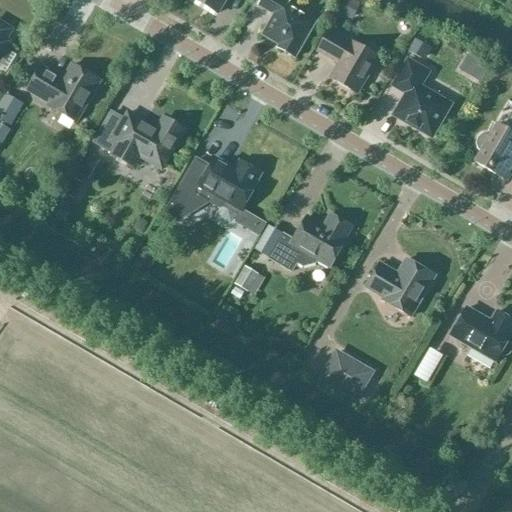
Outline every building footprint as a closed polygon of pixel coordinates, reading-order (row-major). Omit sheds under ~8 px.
[(193,0),(218,14),(226,0),(193,0)] [(278,49),(295,59),(317,23),(288,6),(291,0),(262,0),(259,6),(274,16),(262,36),(279,46),(278,49)] [(344,0),(336,14),(346,20),(355,5),(346,0),(344,0)] [(13,29),(0,21),(0,59),(11,41),(7,39),(13,29)] [(330,79),(357,95),(379,59),(330,31),(318,52),(338,64),(330,79)] [(423,62),(430,50),(415,42),(409,54),(423,62)] [(395,114),(417,126),(415,129),(432,138),(451,105),(420,87),(429,73),(407,60),(392,87),(406,95),(395,114)] [(482,63),(473,79),(480,83),(489,67),(482,63)] [(101,81),(74,65),(65,81),(42,67),(28,90),(51,103),(49,106),(77,123),(101,81)] [(0,123),(9,129),(23,105),(5,95),(0,102),(0,123)] [(129,112),(124,120),(110,112),(92,143),(113,155),(133,167),(139,157),(147,161),(153,160),(164,167),(178,143),(177,142),(184,130),(166,118),(159,130),(129,112)] [(511,134),(497,126),(491,136),(486,135),(481,136),(478,140),(476,145),(478,150),(481,154),(475,164),(506,182),(511,172),(511,134)] [(85,155),(75,173),(88,180),(98,162),(85,155)] [(167,211),(181,219),(209,202),(220,208),(224,207),(227,203),(242,212),(258,184),(256,183),(261,175),(238,161),(233,169),(216,159),(210,168),(198,160),(167,211)] [(283,235),(270,258),(293,272),(298,263),(305,267),(317,264),(319,261),(332,268),(348,241),(346,240),(352,228),(331,216),(324,228),(307,218),(294,241),(283,235)] [(260,223),(252,236),(258,239),(265,226),(260,223)] [(144,246),(135,261),(151,270),(159,255),(144,246)] [(381,265),(366,288),(385,299),(383,302),(411,318),(435,277),(407,260),(398,276),(381,265)] [(248,294),(258,276),(244,268),(234,286),(248,294)] [(220,309),(216,319),(225,323),(229,313),(220,309)] [(511,331),(511,321),(497,313),(491,324),(467,309),(451,337),(496,363),(499,357),(504,359),(509,356),(511,352),(511,347),(507,343),(511,336),(510,335),(511,331)] [(452,348),(435,376),(449,384),(465,356),(452,348)] [(356,400),(371,374),(337,353),(322,380),(356,400)] [(456,462),(472,453),(465,440),(449,449),(456,462)]
